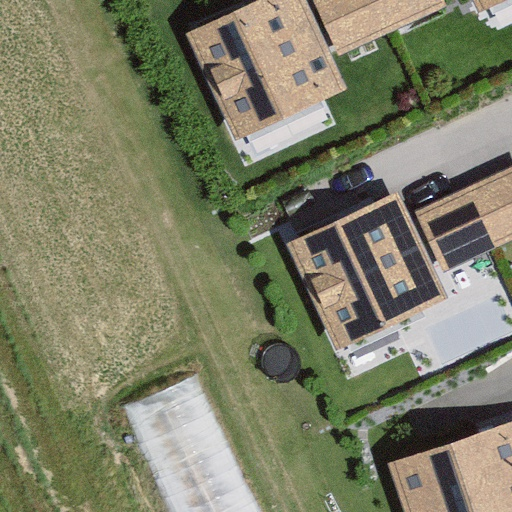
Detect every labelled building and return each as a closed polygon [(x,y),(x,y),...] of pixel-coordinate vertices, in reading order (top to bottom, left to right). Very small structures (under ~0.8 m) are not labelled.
[(305,0),(256,0),(186,32),(236,140),(347,89),(305,0)] [(311,0),(338,58),(448,7),(444,0),(311,0)] [(511,0),(473,0),(481,16),(511,1),(511,0)] [(511,166),(415,211),(443,271),(511,239),(511,166)] [(401,192),(285,245),(333,350),(449,297),(401,192)] [(253,511),(194,386),(125,418),(169,511),(253,511)] [(511,511),(511,425),(391,465),(406,511),(511,511)]
